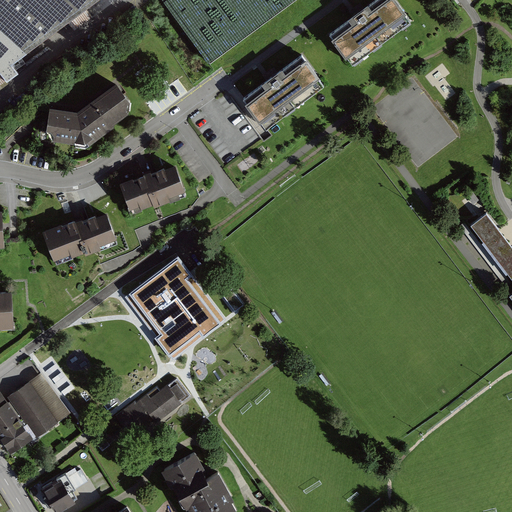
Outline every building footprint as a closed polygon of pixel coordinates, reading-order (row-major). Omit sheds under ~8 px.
[(0,0),(0,69),(96,0),(0,0)] [(173,0),(209,56),(295,0),(173,0)] [(395,0),(382,0),(330,39),(345,59),(406,14),(395,0)] [(301,56),(241,99),(257,122),(318,79),(301,56)] [(130,109),(113,86),(73,113),(45,111),(39,140),(76,147),(130,109)] [(174,164),(124,181),(134,209),(184,192),(174,164)] [(511,243),(487,210),(472,222),(511,275),(511,291),(509,294),(511,298),(511,243)] [(105,211),(48,231),(58,261),(115,241),(105,211)] [(476,243),(504,279),(509,275),(481,239),(476,243)] [(190,273),(178,257),(132,293),(162,333),(157,337),(170,353),(200,330),(204,335),(220,323),(186,277),(190,273)] [(244,304),(232,289),(223,295),(235,311),(244,304)] [(6,396),(0,386),(0,442),(6,452),(72,413),(47,371),(6,396)] [(135,402),(117,416),(132,435),(141,428),(137,424),(151,414),(156,421),(189,396),(176,380),(160,392),(157,388),(137,403),(135,402)] [(110,445),(106,440),(99,445),(103,450),(110,445)] [(195,451),(164,469),(169,477),(172,476),(182,495),(185,493),(195,511),(227,511),(233,511),(236,511),(229,497),(232,495),(218,472),(210,476),(195,451)] [(78,466),(40,489),(53,511),(54,511),(78,498),(73,491),(88,482),(78,466)]
